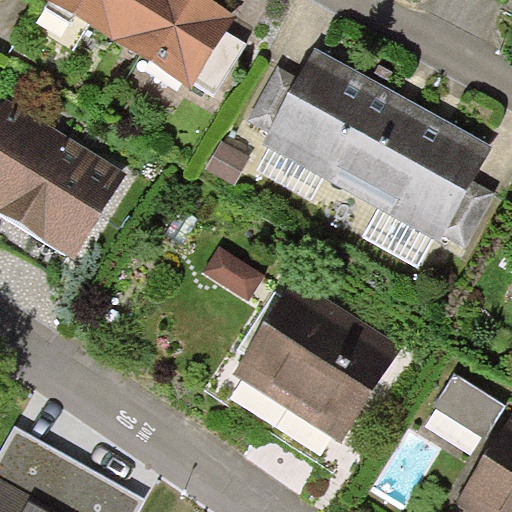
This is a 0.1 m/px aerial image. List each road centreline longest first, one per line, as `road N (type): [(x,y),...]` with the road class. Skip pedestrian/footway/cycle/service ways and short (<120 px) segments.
road 1 (residential): [(0,329),(262,511)]
road 2 (residential): [(348,0),(511,93)]
